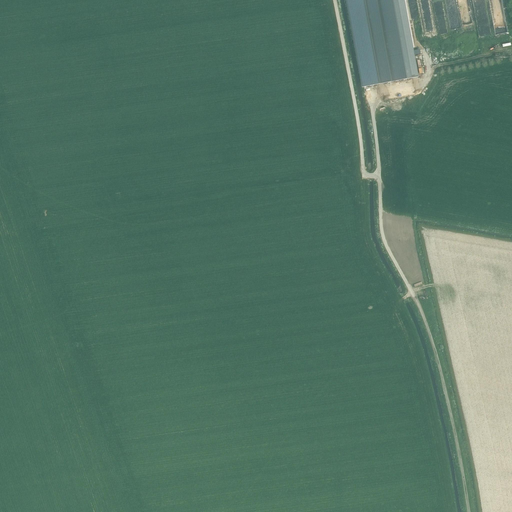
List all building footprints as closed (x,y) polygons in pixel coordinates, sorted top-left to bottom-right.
[(346,0),(363,87),(366,86),(369,86),(371,86),(420,77),(405,0),(346,0)] [(470,14),(468,0),(460,0),(463,15),(470,14)] [(475,0),(478,12),(484,11),(484,14),(488,13),(488,15),(491,15),(491,16),(494,16),(491,0),(475,0)] [(496,33),(496,20),(492,20),(487,20),(487,33),(496,33)] [(399,202),(390,208),(394,213),(402,206),(399,202)]
